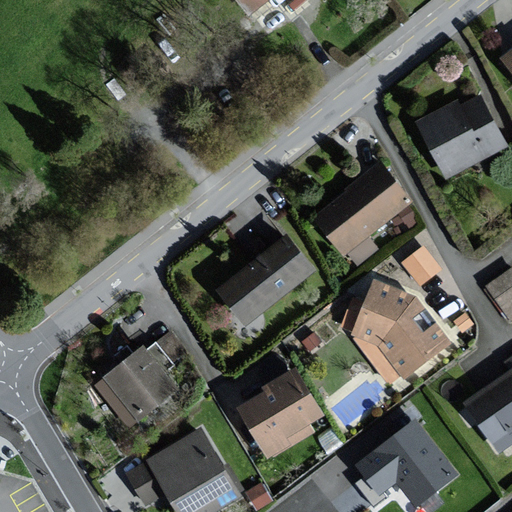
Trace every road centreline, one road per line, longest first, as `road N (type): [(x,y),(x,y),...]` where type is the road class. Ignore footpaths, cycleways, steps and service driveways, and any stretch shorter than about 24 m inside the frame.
road 1 (unclassified): [(8,370),(473,0)]
road 2 (residential): [(8,370),(90,511)]
